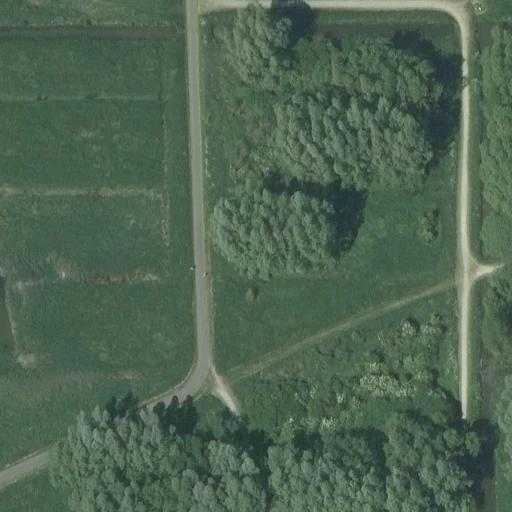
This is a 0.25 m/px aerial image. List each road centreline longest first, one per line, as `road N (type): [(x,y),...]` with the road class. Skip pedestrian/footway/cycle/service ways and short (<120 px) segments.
road 1 (track): [(462,274),(459,11),(190,3)]
road 2 (track): [(462,274),(211,382)]
road 3 (track): [(462,274),(463,511)]
road 4 (track): [(264,511),(249,448),(225,395),(199,378)]
